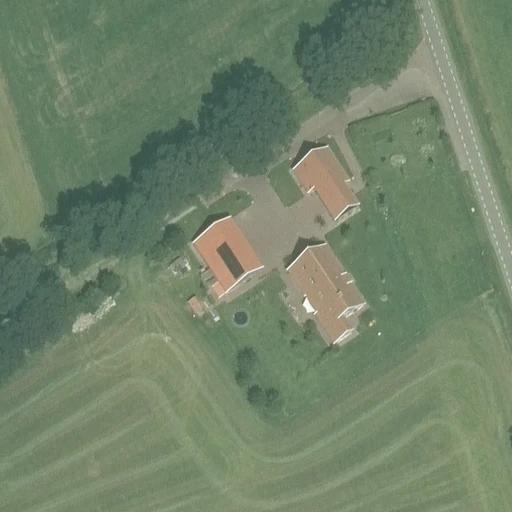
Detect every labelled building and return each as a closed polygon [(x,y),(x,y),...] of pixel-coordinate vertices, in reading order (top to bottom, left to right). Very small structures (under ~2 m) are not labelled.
[(395,172),(443,159),(428,101),(352,122),(358,142),(355,143),(360,159),(389,151),(395,172)] [(355,210),(348,199),(341,189),(348,185),(326,152),(293,174),(308,196),(314,192),(321,202),(328,212),(335,223),(355,210)] [(433,181),(401,189),(412,231),(444,223),(433,181)] [(286,196),(228,223),(246,262),(304,236),(286,196)] [(363,307),(349,287),(348,288),(342,279),(344,278),(325,249),(311,258),(301,265),(287,274),(301,294),(316,317),(315,318),(334,346),(351,335),(342,321),(363,307)] [(226,295),(253,277),(245,265),(217,283),(226,295)] [(300,335),(280,349),(285,356),(305,342),(300,335)]
